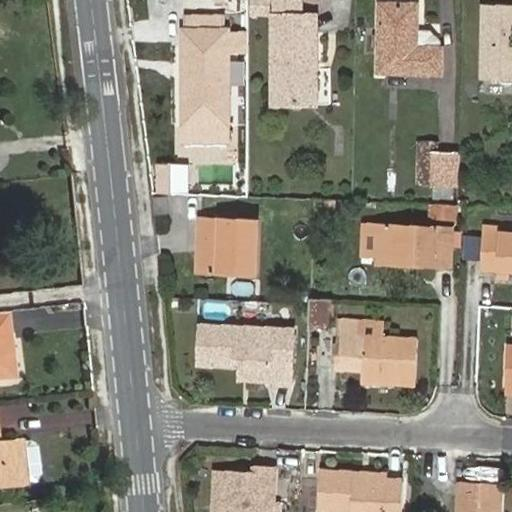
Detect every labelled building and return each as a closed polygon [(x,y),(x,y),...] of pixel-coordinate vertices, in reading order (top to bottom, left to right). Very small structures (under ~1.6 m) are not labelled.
[(272,0),(252,0),(253,14),(273,14),(272,0)] [(273,0),(274,15),(299,15),(298,0),(273,0)] [(417,48),(417,5),(382,4),(381,70),(441,72),(442,48),(417,48)] [(511,4),(485,4),(483,77),(511,78),(511,4)] [(308,37),(308,15),(299,15),(274,15),(274,103),(308,103),(308,63),(317,63),(317,37),(308,37)] [(186,159),(207,159),(207,147),(228,147),(228,39),(237,39),(237,27),(223,26),(223,17),(188,17),(188,27),(185,27),(186,159)] [(420,141),(419,182),(431,182),(431,184),(459,184),(460,154),(435,153),(435,142),(420,141)] [(156,212),(170,211),(168,195),(154,197),(156,212)] [(430,219),(458,221),(459,205),(431,204),(430,219)] [(258,218),(201,216),(199,273),(256,275),(258,218)] [(453,227),(379,224),(379,255),(414,256),(413,265),(452,266),(453,227)] [(511,270),(511,232),(483,231),(482,262),(498,263),(497,270),(511,270)] [(309,324),(327,325),(329,299),(310,298),(309,324)] [(0,376),(11,375),(3,316),(0,316),(0,376)] [(383,336),(384,321),(339,319),(337,367),(362,368),(362,379),(417,381),(418,337),(383,336)] [(201,324),(199,364),(238,365),(249,366),(249,371),(271,372),(270,382),(291,383),(294,328),(201,324)] [(0,485),(28,482),(23,441),(0,443),(0,485)] [(255,473),(216,471),(214,503),(221,504),(220,511),(272,511),(274,469),(255,468),(255,473)] [(352,472),(320,471),(319,511),(333,511),(401,511),(403,479),(352,477),(352,472)] [(501,511),(503,484),(461,481),(458,511),(501,511)]
